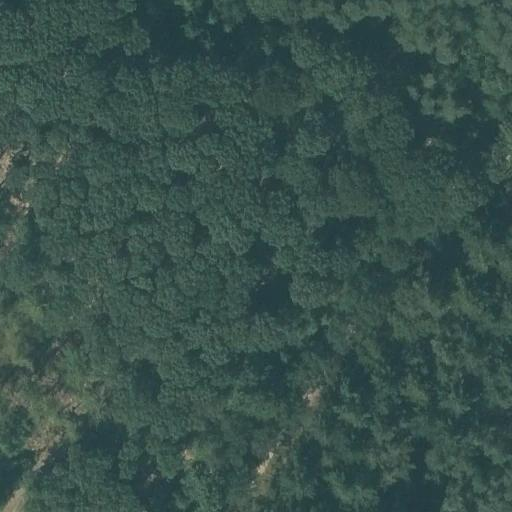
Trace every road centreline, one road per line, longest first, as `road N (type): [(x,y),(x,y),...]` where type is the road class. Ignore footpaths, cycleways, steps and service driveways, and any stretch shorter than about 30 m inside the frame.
road 1 (track): [(262,511),(468,199),(511,160)]
road 2 (track): [(468,199),(283,0)]
